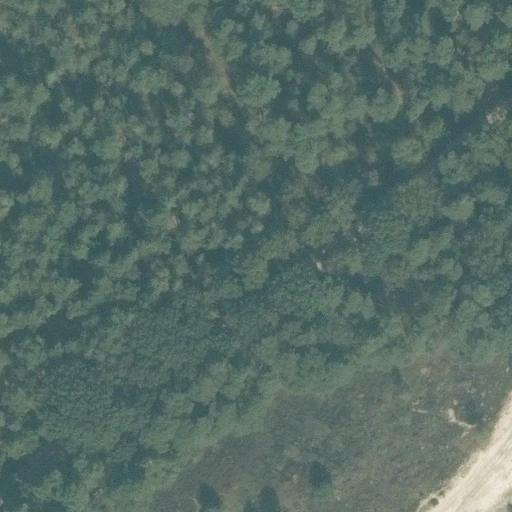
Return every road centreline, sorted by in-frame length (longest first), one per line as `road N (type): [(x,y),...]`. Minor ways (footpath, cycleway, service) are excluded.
road 1 (track): [(310,273),(0,503)]
road 2 (track): [(511,114),(402,201)]
